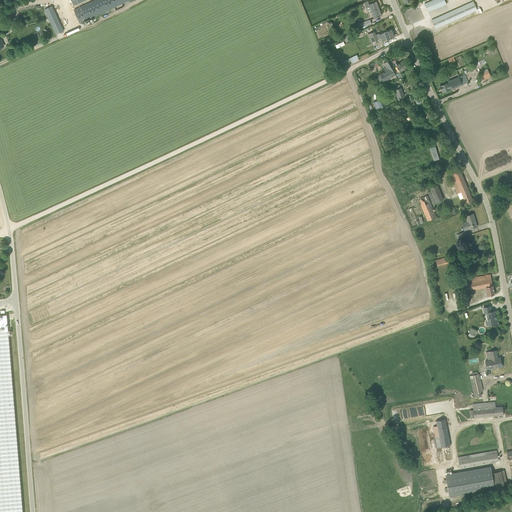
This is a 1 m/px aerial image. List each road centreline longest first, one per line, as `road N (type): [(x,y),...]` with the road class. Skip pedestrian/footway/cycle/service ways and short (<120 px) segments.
road 1 (track): [(511,420),(457,428),(450,465),(411,470),(369,416),(32,509)]
road 2 (track): [(409,40),(0,235)]
road 3 (tertiary): [(511,328),(482,197),(392,0)]
road 4 (unclassified): [(32,511),(10,230),(0,197)]
